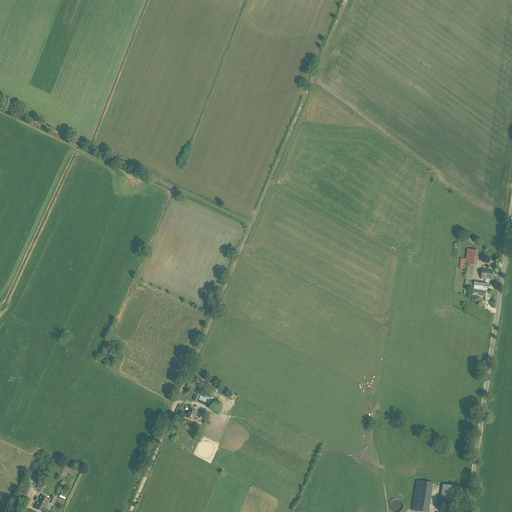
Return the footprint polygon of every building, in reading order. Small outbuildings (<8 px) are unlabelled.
[(462,249),(460,258),(466,259),(465,264),(468,265),(466,279),(471,280),(473,265),(476,266),(478,256),(477,256),(478,251),(462,249)] [(481,279),(480,282),(483,282),(486,282),(487,282),(489,283),(489,279),(492,280),(493,271),(487,270),(488,269),(482,269),(481,279)] [(483,282),(480,282),(474,281),(474,290),(473,290),(472,295),(485,297),(487,282),(486,282),(483,282)] [(193,400),(198,402),(203,389),(198,387),(193,400)] [(185,417),(194,421),(197,423),(199,419),(196,418),(198,412),(189,408),(185,417)] [(68,475),(71,469),(64,466),(61,472),(68,475)] [(412,510),(423,511),(428,511),(433,483),(416,480),(412,510)] [(36,489),(42,491),(45,484),(39,482),(36,489)] [(19,493),(26,496),(31,486),(24,483),(19,493)] [(441,500),(456,500),(456,485),(441,484),(441,500)] [(35,509),(41,511),(48,511),(49,511),(45,509),(49,502),(53,504),(56,498),(51,495),(50,500),(43,496),(44,495),(42,494),(37,505),(36,505),(35,509)] [(403,507),(403,506),(403,505),(403,504),(403,503),(402,503),(402,502),(401,501),(400,500),(399,500),(399,499),(398,499),(397,499),(396,499),(395,499),(394,499),(393,500),(392,500),(392,501),(391,501),(391,502),(390,503),(390,504),(389,505),(389,506),(389,507),(390,508),(390,509),(390,510),(391,510),(391,511),(392,511),(400,511),(401,511),(402,511),(402,510),(403,509),(403,508),(403,507)]
